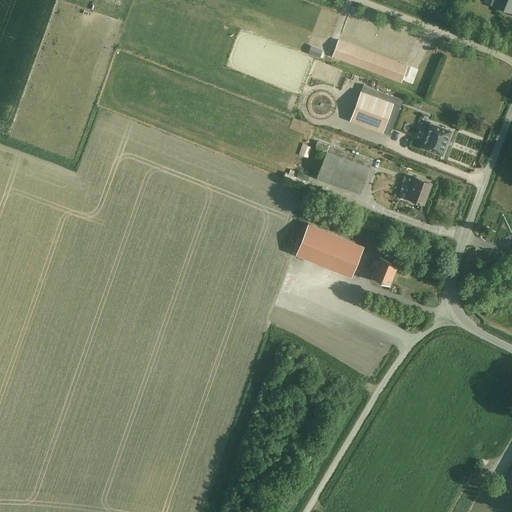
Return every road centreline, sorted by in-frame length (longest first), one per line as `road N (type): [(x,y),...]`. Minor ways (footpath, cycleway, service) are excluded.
road 1 (unclassified): [(308,511),(398,360),(421,333),(450,317)]
road 2 (tertiary): [(450,317),(450,290),(511,115)]
road 3 (unclassified): [(511,64),(355,0)]
